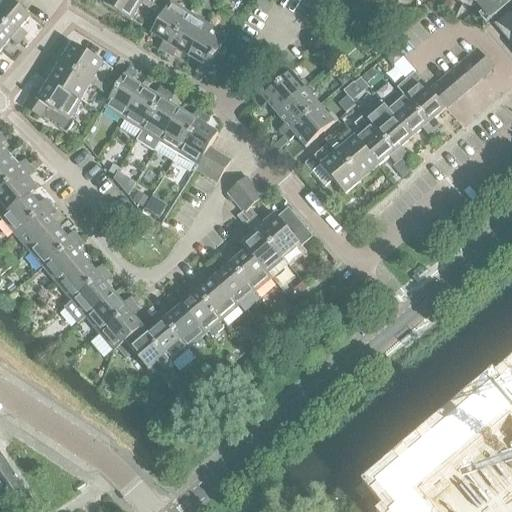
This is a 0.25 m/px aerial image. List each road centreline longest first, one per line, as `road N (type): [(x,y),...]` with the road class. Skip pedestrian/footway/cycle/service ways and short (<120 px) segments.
road 1 (residential): [(176,511),(511,231)]
road 2 (residential): [(0,109),(100,209),(94,237),(127,273),(160,276),(252,146)]
road 3 (residential): [(252,146),(335,246),(361,258),(376,255),(511,138)]
road 4 (residential): [(68,18),(229,110),(252,146)]
road 5 (residential): [(153,511),(114,471),(0,393)]
